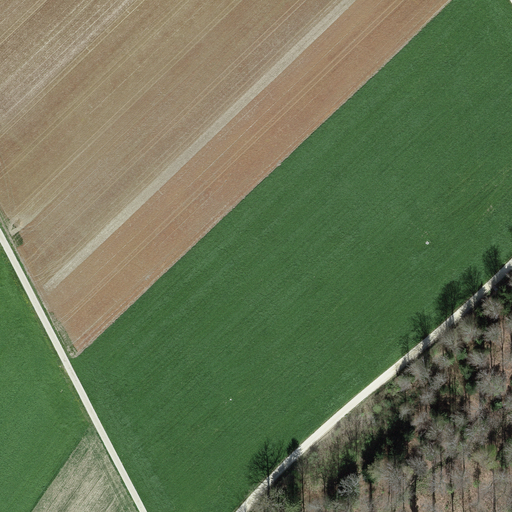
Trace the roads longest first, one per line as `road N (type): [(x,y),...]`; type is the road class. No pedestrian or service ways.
road 1 (track): [(511,257),(243,511)]
road 2 (track): [(0,234),(142,511)]
